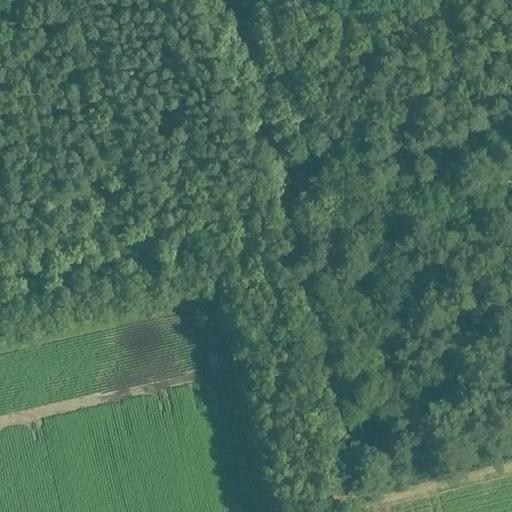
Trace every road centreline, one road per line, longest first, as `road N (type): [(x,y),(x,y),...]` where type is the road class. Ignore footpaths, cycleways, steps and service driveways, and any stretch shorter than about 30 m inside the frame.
road 1 (track): [(511,187),(274,201),(228,15)]
road 2 (track): [(274,201),(350,511)]
